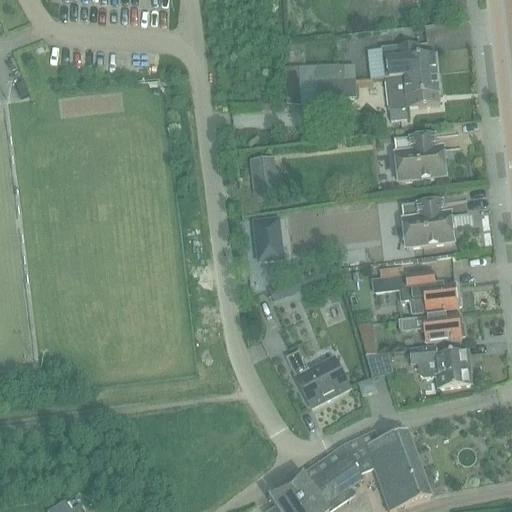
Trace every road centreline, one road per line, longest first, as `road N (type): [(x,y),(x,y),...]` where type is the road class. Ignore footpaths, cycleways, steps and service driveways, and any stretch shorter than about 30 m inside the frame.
road 1 (residential): [(196,49),(233,349),(252,399),(297,458)]
road 2 (track): [(252,399),(0,431)]
road 3 (residential): [(297,458),(385,419),(511,397)]
